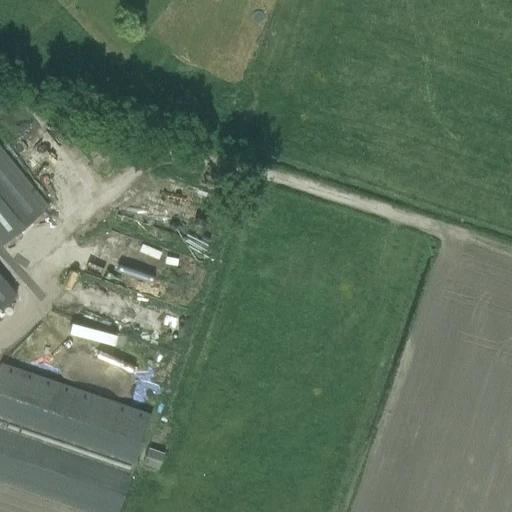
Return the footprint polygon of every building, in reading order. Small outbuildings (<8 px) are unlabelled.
[(0,243),(2,246),(49,207),(0,148),(0,243)] [(0,306),(16,293),(0,274),(0,306)] [(0,366),(0,481),(90,511),(116,511),(151,413),(2,362),(0,366)] [(111,380),(108,386),(131,396),(133,389),(111,380)] [(142,464),(158,469),(163,453),(147,448),(142,464)]
